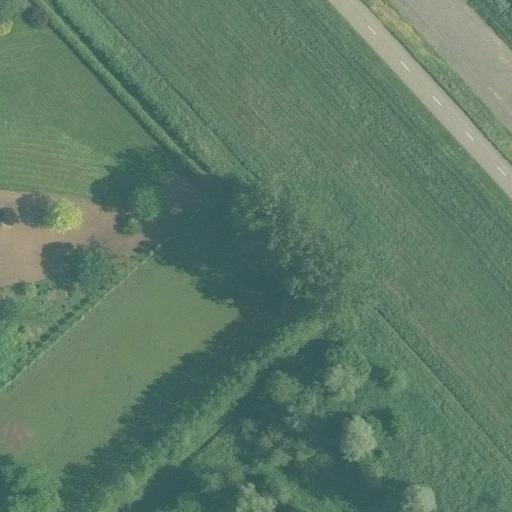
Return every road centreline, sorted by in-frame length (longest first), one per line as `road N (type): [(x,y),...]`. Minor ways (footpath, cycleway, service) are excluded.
road 1 (tertiary): [(341,0),(511,185)]
road 2 (track): [(511,498),(360,323)]
